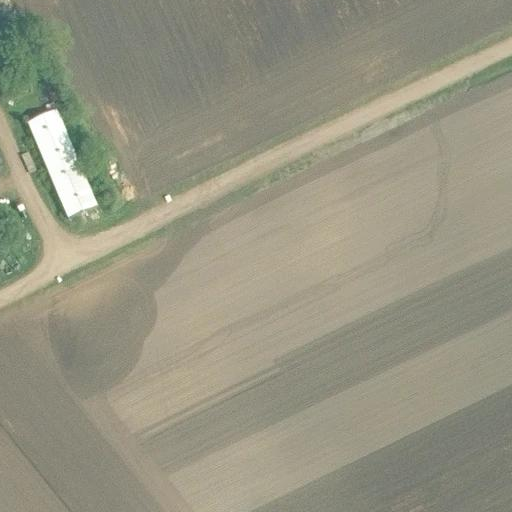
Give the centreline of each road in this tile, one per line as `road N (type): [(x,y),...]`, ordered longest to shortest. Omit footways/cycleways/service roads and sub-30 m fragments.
road 1 (track): [(61,263),(511,47)]
road 2 (track): [(0,132),(61,263)]
